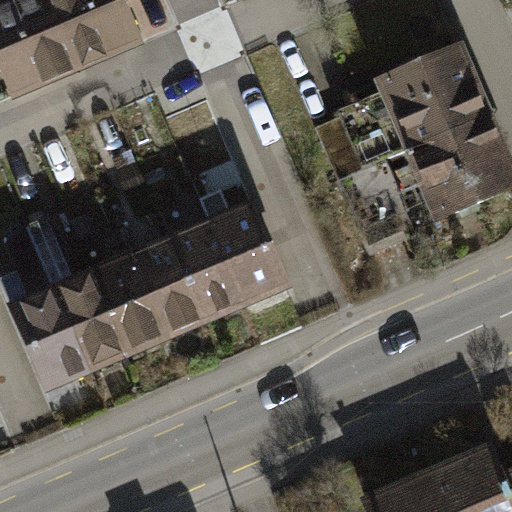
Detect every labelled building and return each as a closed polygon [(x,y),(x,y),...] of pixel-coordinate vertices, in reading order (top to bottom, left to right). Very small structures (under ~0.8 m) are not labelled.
[(0,77),(11,104),(82,76),(51,0),(10,0),(0,4),(0,77)] [(51,0),(82,76),(153,47),(134,0),(51,0)] [(377,166),(410,152),(490,118),(460,49),(381,83),(386,95),(342,113),(344,118),(316,129),(339,182),(377,166)] [(410,152),(440,221),(511,190),(511,169),(490,118),(410,152)] [(212,150),(188,160),(207,207),(231,197),(212,150)] [(377,166),(339,182),(369,251),(407,235),(377,166)] [(257,314),(299,297),(265,215),(224,231),(257,314)] [(92,381),(133,364),(100,282),(81,289),(54,224),(31,233),(34,239),(47,272),(58,299),(92,381)] [(216,330),(257,314),(224,231),(182,248),(216,330)] [(19,284),(47,272),(34,239),(5,251),(19,284)] [(175,347),(216,330),(182,248),(141,265),(175,347)] [(133,364),(175,347),(141,265),(100,282),(133,364)] [(51,397),(92,381),(58,299),(17,315),(51,397)] [(377,504),(380,511),(511,511),(511,466),(504,449),(377,504)]
